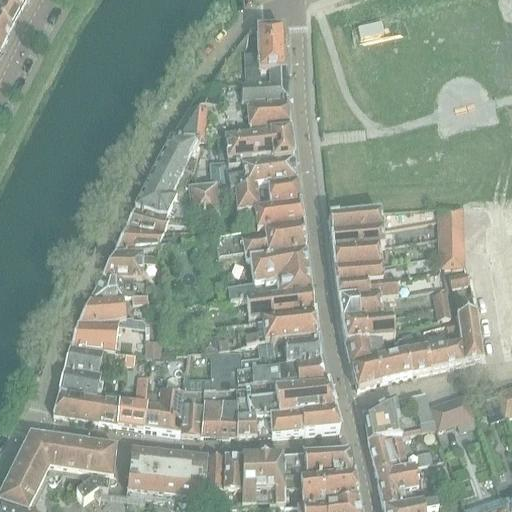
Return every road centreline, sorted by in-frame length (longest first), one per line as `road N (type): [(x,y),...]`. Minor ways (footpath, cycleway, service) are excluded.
road 1 (residential): [(21,421),(71,303),(160,133),(226,27),(252,8),(283,0)]
road 2 (residential): [(293,0),(304,179),(343,404)]
road 3 (residential): [(21,421),(209,449),(355,443)]
road 4 (residential): [(343,404),(511,368)]
